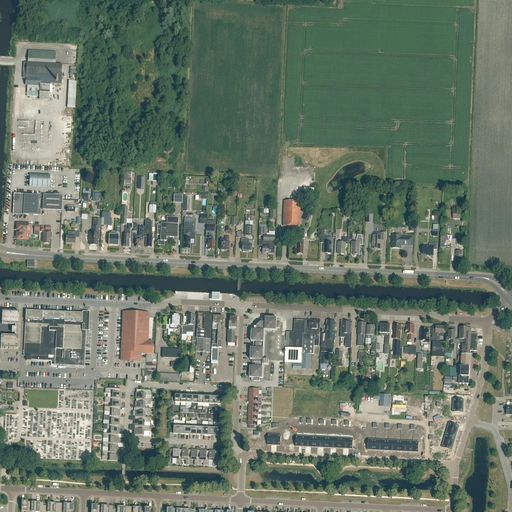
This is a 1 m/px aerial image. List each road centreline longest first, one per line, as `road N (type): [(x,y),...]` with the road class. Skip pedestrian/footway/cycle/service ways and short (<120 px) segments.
road 1 (tertiary): [(481,277),(0,251)]
road 2 (residential): [(240,304),(488,321)]
road 3 (residential): [(237,304),(0,297)]
road 4 (residential): [(426,463),(242,454)]
road 5 (residential): [(128,436),(133,384),(237,388)]
